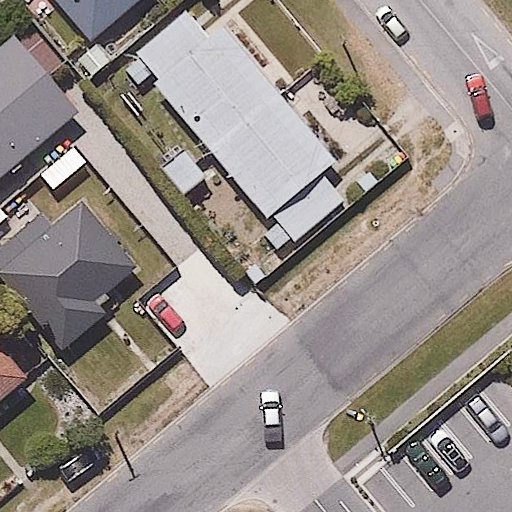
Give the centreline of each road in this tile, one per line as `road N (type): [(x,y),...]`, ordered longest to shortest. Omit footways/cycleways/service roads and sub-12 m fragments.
road 1 (residential): [(511,205),(150,511)]
road 2 (residential): [(511,108),(420,0)]
